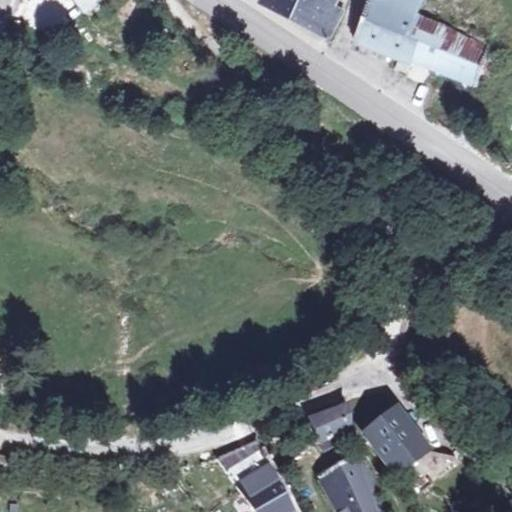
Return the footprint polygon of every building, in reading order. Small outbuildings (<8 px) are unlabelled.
[(266,0),(265,3),(331,38),(345,12),(336,7),(338,0),(266,0)] [(488,58),(491,49),(416,13),(422,0),(368,0),(354,41),(401,58),(396,70),(408,74),(413,63),(478,87),(482,74),(488,58)] [(482,74),(492,78),(500,62),(488,58),(482,74)] [(482,133),(465,121),(457,135),(474,147),(482,133)] [(344,385),(303,403),(312,423),(316,422),(324,434),(342,425),(337,412),(347,411),(349,397),(344,385)] [(396,402),(365,415),(366,425),(388,457),(421,439),(396,402)] [(302,511),(277,463),(259,441),(223,459),(255,511),(302,511)] [(390,511),(389,506),(362,445),(311,466),(329,505),(335,501),(341,511),(390,511)]
